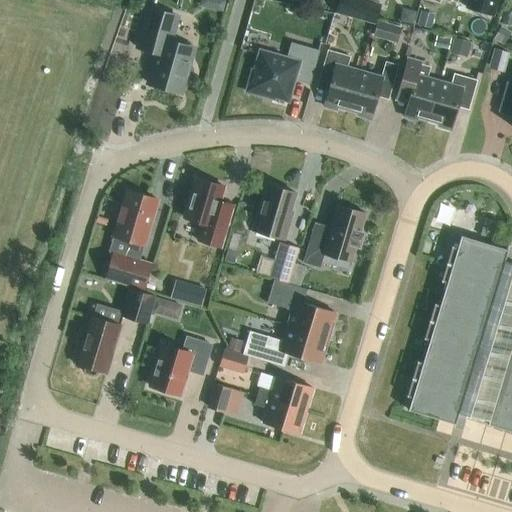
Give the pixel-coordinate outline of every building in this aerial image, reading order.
[(225,8),(226,0),(202,0),(202,4),(225,8)] [(375,3),(373,0),(339,0),(336,13),(374,23),(380,4),(375,3)] [(468,0),(466,8),(493,15),(497,0),(468,0)] [(180,92),(192,48),(171,42),(178,17),(147,8),(136,47),(158,53),(149,84),(180,92)] [(413,24),(415,11),(402,8),(399,22),(413,24)] [(427,11),(419,9),(415,24),(425,26),(428,27),(432,12),(427,11)] [(397,44),(402,27),(377,20),(372,36),(397,44)] [(471,42),(454,37),(450,52),(467,56),(471,42)] [(310,82),(318,51),(291,43),(287,59),(260,51),(254,72),(252,71),(246,91),(262,96),(263,94),(288,101),(294,77),(310,82)] [(510,52),(494,48),(489,67),(504,72),(510,52)] [(347,110),(359,71),(347,67),(350,57),(327,50),(319,80),(330,83),(323,106),(335,110),(336,107),(347,110)] [(428,120),(439,81),(427,78),(430,67),(407,61),(399,90),(410,93),(403,117),(416,120),(417,117),(428,120)] [(359,71),(347,110),(359,113),(358,116),(370,120),(377,96),(388,99),(398,65),(385,62),(381,77),(359,71)] [(439,81),(428,120),(439,123),(438,126),(450,130),(457,107),(468,110),(476,80),(454,74),(451,84),(439,81)] [(511,82),(506,81),(497,112),(511,116),(511,82)] [(220,247),(229,219),(233,204),(219,200),(223,186),(196,178),(184,218),(202,223),(197,240),(220,247)] [(287,220),(295,193),(268,185),(260,212),(258,212),(252,230),(284,240),(289,221),(287,220)] [(144,245),(157,199),(127,191),(113,236),(109,252),(113,253),(106,278),(143,289),(151,265),(139,261),(144,245)] [(361,231),(366,213),(336,203),(329,226),(315,222),(302,262),(320,267),(324,254),(352,263),(356,247),(360,248),(365,232),(361,231)] [(477,240),(463,237),(461,236),(457,248),(451,246),(441,281),(447,282),(440,305),(434,303),(423,339),(429,340),(422,363),(417,361),(406,396),(412,398),(408,410),(455,424),(456,418),(464,421),(466,415),(489,422),(488,425),(511,432),(511,263),(504,261),(507,250),(477,240)] [(287,283),(298,248),(282,243),(271,278),(287,283)] [(227,248),(223,261),(233,264),(237,250),(227,248)] [(202,304),(208,286),(177,277),(172,295),(202,304)] [(286,325),(328,337),(335,313),(303,303),(307,290),(273,280),(267,302),(288,308),(290,312),(286,325)] [(151,311),(155,297),(132,290),(124,317),(147,324),(151,311)] [(181,304),(155,296),(155,297),(151,311),(177,319),(181,304)] [(101,306),(100,318),(122,319),(123,307),(101,306)] [(106,373),(120,325),(89,316),(84,333),(81,334),(78,342),(81,345),(75,364),(84,367),(83,370),(85,373),(93,375),(96,374),(97,370),(106,373)] [(321,361),(328,337),(286,325),(283,336),(279,339),(267,335),(260,358),(285,365),(288,352),(321,361)] [(202,374),(211,345),(186,337),(182,350),(163,344),(150,386),(178,395),(186,370),(202,374)] [(243,373),(248,356),(224,348),(219,366),(243,373)] [(257,396),(306,411),(313,388),(276,377),(271,391),(259,387),(257,396)] [(224,411),(230,389),(214,384),(207,406),(224,411)] [(299,433),(306,411),(257,396),(254,405),(266,408),(262,422),(299,433)]
